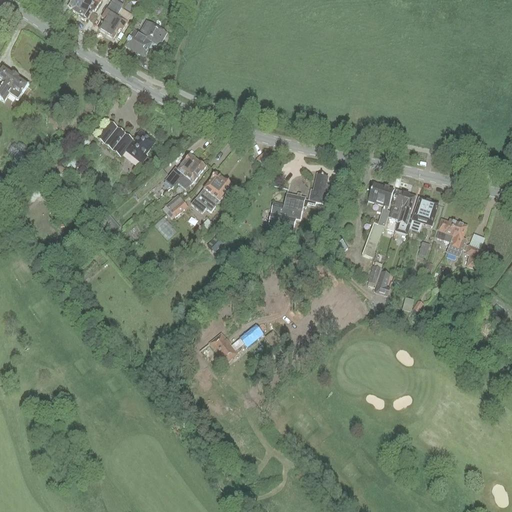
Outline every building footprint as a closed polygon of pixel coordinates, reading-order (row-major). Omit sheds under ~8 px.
[(73,0),(74,0),(68,9),(78,16),(87,0),(73,0)] [(94,13),(102,0),(87,0),(78,16),(87,21),(93,13),(94,13)] [(98,31),(106,36),(122,10),(111,4),(102,19),(104,21),(98,31)] [(122,32),(132,16),(122,10),(106,36),(113,40),(120,30),(122,32)] [(139,35),(134,32),(125,48),(144,60),(149,50),(152,51),(155,46),(158,49),(167,34),(147,22),(139,35)] [(0,89),(0,100),(3,103),(9,96),(17,102),(21,96),(22,96),(29,86),(4,68),(0,74),(0,81),(4,84),(0,89)] [(133,143),(109,124),(97,140),(120,159),(125,153),(141,165),(147,157),(146,156),(155,144),(141,133),(133,143)] [(22,163),(28,154),(25,152),(27,149),(19,143),(17,146),(14,143),(8,152),(11,154),(9,157),(17,163),(19,160),(22,163)] [(190,157),(178,171),(176,170),(165,183),(173,189),(178,186),(184,178),(197,162),(196,162),(190,157)] [(42,171),(44,173),(38,179),(48,189),(53,183),(51,181),(56,176),(59,178),(64,172),(53,160),(42,171)] [(205,169),(197,162),(184,178),(178,186),(187,193),(205,169)] [(163,172),(136,196),(140,201),(167,177),(163,172)] [(216,175),(191,208),(202,217),(206,211),(211,214),(232,187),(225,182),(216,175)] [(326,186),(328,179),(317,176),(313,192),(311,191),(308,203),(304,202),(305,199),(301,198),(302,195),(297,194),(297,197),(287,195),(284,207),(273,205),(268,226),(293,232),(295,221),(300,222),(303,209),(307,210),(308,206),(315,208),(316,204),(325,206),(329,187),(326,186)] [(374,225),(362,257),(372,260),(382,231),(384,231),(389,214),(387,213),(393,192),(373,186),(368,202),(384,207),(378,227),(374,225)] [(406,196),(396,193),(391,210),(392,210),(389,221),(397,224),(406,196)] [(407,236),(409,231),(413,219),(412,218),(417,200),(406,196),(397,224),(395,232),(407,236)] [(166,209),(171,214),(182,205),(177,199),(166,209)] [(429,203),(419,200),(413,219),(409,231),(419,234),(422,224),(432,228),(433,222),(439,207),(429,203)] [(187,210),(182,205),(171,214),(175,220),(187,210)] [(120,231),(109,218),(101,225),(112,238),(120,231)] [(436,240),(450,245),(457,225),(450,223),(449,225),(441,222),(438,233),(436,240)] [(464,247),(466,244),(465,242),(462,240),(466,229),(457,225),(450,245),(446,255),(459,259),(462,252),(466,254),(465,256),(470,258),(467,269),(475,271),(480,252),(469,248),(468,249),(464,247)] [(337,259),(348,250),(338,238),(327,247),(337,259)] [(241,255),(219,240),(210,252),(232,268),(241,255)] [(180,254),(187,248),(183,243),(176,249),(176,250),(180,254)] [(426,259),(430,247),(423,244),(419,257),(426,259)] [(80,275),(86,282),(99,270),(93,264),(80,275)] [(377,288),(378,284),(382,272),(373,269),(369,281),(368,285),(377,288)] [(387,299),(390,291),(386,289),(390,277),(382,275),(375,295),(387,299)] [(419,304),(412,314),(417,317),(424,308),(419,304)] [(226,342),(221,336),(209,345),(220,359),(221,358),(227,366),(238,357),(235,354),(244,347),(247,351),(263,339),(256,329),(231,349),(230,347),(231,347),(227,341),(226,342)] [(273,333),(265,339),(277,354),(280,352),(283,357),(289,352),(273,333)]
